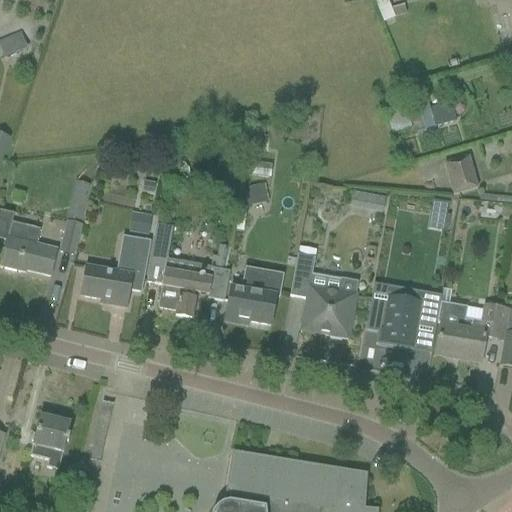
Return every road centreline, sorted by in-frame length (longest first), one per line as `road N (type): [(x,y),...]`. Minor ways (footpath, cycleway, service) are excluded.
road 1 (residential): [(511,431),(500,415),(460,394),(211,352),(200,385)]
road 2 (residential): [(461,505),(391,441),(200,385)]
road 3 (unclassified): [(200,385),(0,333)]
